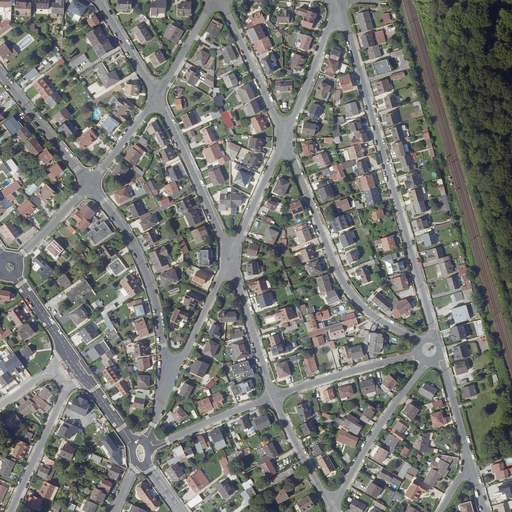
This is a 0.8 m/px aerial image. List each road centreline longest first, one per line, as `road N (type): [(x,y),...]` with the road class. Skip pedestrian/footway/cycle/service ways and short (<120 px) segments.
road 1 (residential): [(338,3),(429,338)]
road 2 (residential): [(283,136),(349,291),(374,316),(423,340)]
road 3 (residential): [(89,183),(142,262),(165,385)]
road 4 (residential): [(156,97),(229,259)]
road 5 (residential): [(333,508),(426,360)]
road 6 (residential): [(273,396),(419,354)]
road 7 (residential): [(283,136),(220,0)]
road 8 (residential): [(283,136),(338,3)]
road 9 (residential): [(229,259),(273,396)]
road 10 (residential): [(89,183),(0,73)]
road 11 (residential): [(165,385),(229,259)]
road 12 (residential): [(67,385),(9,511)]
road 13 (residential): [(148,447),(273,396)]
road 14 (residential): [(229,259),(283,136)]
road 15 (residential): [(273,396),(333,508)]
